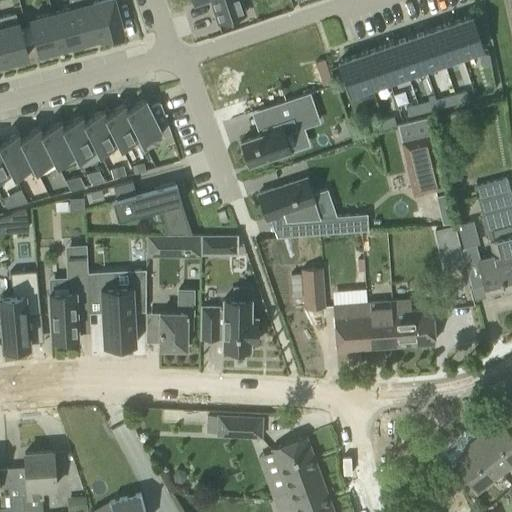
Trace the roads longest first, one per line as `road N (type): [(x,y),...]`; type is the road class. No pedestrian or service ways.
road 1 (residential): [(0,393),(75,386),(356,399)]
road 2 (residential): [(349,0),(176,58)]
road 3 (residential): [(0,101),(176,58)]
road 4 (residential): [(356,399),(471,392),(511,371)]
road 5 (residential): [(226,192),(176,58)]
